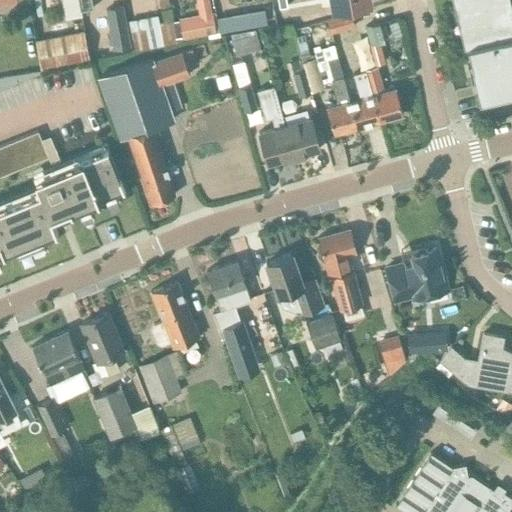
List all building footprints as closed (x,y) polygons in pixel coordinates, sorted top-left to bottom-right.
[(68,0),(71,12),(80,10),(77,0),(68,0)] [(77,0),(80,10),(92,8),(91,0),(77,0)] [(160,0),(162,10),(170,9),(168,0),(160,0)] [(182,37),(182,39),(216,33),(213,15),(210,15),(207,0),(196,0),(199,14),(178,18),(179,20),(173,21),(176,38),(182,37)] [(371,0),(332,0),(334,8),(372,2),(371,0)] [(475,79),(479,98),(511,90),(511,84),(511,85),(511,84),(511,12),(509,0),(453,0),(455,8),(459,8),(464,29),(460,30),(464,47),(467,46),(472,64),(468,65),(471,79),(475,79)] [(131,46),(122,5),(104,9),(113,49),(131,46)] [(263,10),(238,14),(241,28),(266,23),(263,10)] [(332,32),(355,27),(352,13),(329,18),(332,32)] [(129,20),(134,50),(176,43),(175,38),(176,38),(173,21),(158,24),(157,15),(129,20)] [(364,26),(376,64),(386,61),(380,42),(384,41),(378,22),(364,26)] [(84,30),(35,40),(41,71),(90,61),(84,30)] [(257,33),(231,40),(235,56),(262,49),(257,33)] [(349,100),(357,128),(380,121),(372,94),(365,69),(373,67),(373,66),(368,48),(352,53),(357,72),(352,73),(360,97),(349,100)] [(174,53),(182,77),(190,75),(186,66),(196,62),(191,49),(182,52),(181,51),(174,53)] [(128,137),(150,203),(175,194),(153,128),(174,120),(171,111),(181,108),(172,80),(182,77),(174,53),(154,60),(153,57),(98,76),(119,140),(128,137)] [(326,107),(334,134),(357,128),(349,100),(337,58),(304,66),(310,85),(331,79),(338,103),(326,107)] [(289,62),(299,96),(311,93),(310,85),(304,66),(302,60),(289,62)] [(372,94),(380,121),(402,115),(395,87),(385,90),(377,66),(373,66),(373,67),(365,69),(372,94)] [(257,109),(251,84),(238,88),(244,112),(257,109)] [(294,157),(285,125),(274,86),(257,91),(265,120),(271,118),(274,128),(259,132),(267,164),(294,157)] [(311,118),(285,125),(294,157),(320,149),(311,118)] [(0,145),(0,176),(47,157),(37,131),(0,145)] [(125,193),(107,149),(34,179),(38,190),(0,205),(0,256),(4,255),(5,254),(56,233),(56,234),(57,233),(50,215),(69,208),(71,215),(73,214),(73,213),(98,203),(98,204),(100,203),(99,203),(123,193),(125,193)] [(329,272),(339,311),(363,304),(354,269),(352,270),(348,254),(355,252),(349,229),(318,237),(328,272),(329,272)] [(386,266),(395,300),(411,295),(412,297),(447,288),(437,247),(411,254),(413,259),(386,266)] [(292,291),(300,315),(325,306),(315,278),(302,283),(292,253),(265,263),(277,296),(292,291)] [(251,299),(237,260),(206,270),(220,310),(251,299)] [(170,341),(172,347),(200,336),(178,280),(150,291),(162,320),(153,324),(151,330),(156,342),(161,345),(170,341)] [(101,360),(107,374),(118,369),(113,355),(123,350),(107,312),(81,323),(97,361),(101,360)] [(235,366),(256,358),(238,312),(217,320),(235,366)] [(324,347),(326,354),(342,349),(339,341),(341,340),(331,313),(306,322),(316,350),(324,347)] [(67,330),(32,346),(50,384),(84,368),(67,330)] [(441,355),(452,343),(438,331),(427,343),(441,355)] [(397,334),(378,339),(388,376),(404,362),(397,334)] [(503,337),(483,334),(478,362),(466,360),(461,355),(452,364),(443,356),(440,358),(468,383),(511,390),(511,353),(501,347),(503,337)] [(138,365),(153,403),(181,393),(171,365),(181,361),(177,351),(138,365)] [(0,379),(0,445),(4,443),(0,436),(0,417),(15,409),(0,379)] [(106,390),(130,446),(141,442),(140,439),(160,431),(149,404),(131,412),(120,384),(106,390)] [(481,400),(495,405),(500,392),(486,387),(481,400)] [(130,446),(106,390),(93,395),(116,452),(130,446)] [(66,428),(53,397),(36,404),(50,435),(66,428)] [(191,418),(175,424),(183,446),(199,439),(191,418)] [(160,428),(175,466),(186,462),(171,424),(160,428)] [(508,511),(508,510),(511,503),(511,497),(495,486),(493,489),(471,475),(467,476),(465,464),(450,467),(451,466),(430,452),(395,505),(405,511),(508,511)]
